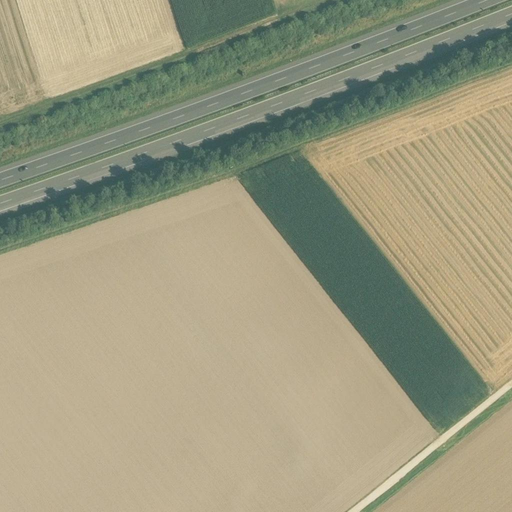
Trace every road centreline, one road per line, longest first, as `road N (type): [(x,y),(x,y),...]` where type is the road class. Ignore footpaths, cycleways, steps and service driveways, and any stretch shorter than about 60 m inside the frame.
road 1 (track): [(0,261),(386,125),(511,72)]
road 2 (motorway): [(0,199),(511,11)]
road 3 (motorway): [(478,0),(0,177)]
road 4 (track): [(0,123),(336,0)]
road 5 (track): [(511,384),(353,511)]
